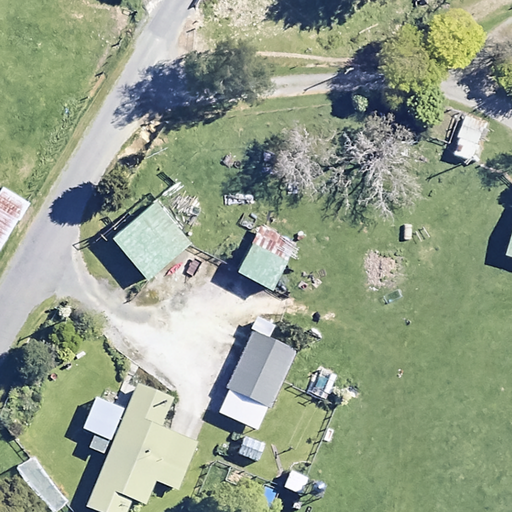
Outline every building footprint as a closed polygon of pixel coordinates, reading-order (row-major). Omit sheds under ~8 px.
[(487,126),(468,119),(460,139),(479,147),(487,126)] [(0,239),(24,201),(0,185),(0,239)] [(187,241),(152,199),(109,234),(144,276),(187,241)] [(294,240),(262,220),(233,266),(266,286),(294,240)] [(291,347),(250,328),(224,385),(265,404),(291,347)] [(334,372),(316,363),(302,391),(320,400),(334,372)] [(124,408),(105,453),(83,503),(103,511),(122,511),(129,496),(143,502),(153,477),(175,487),(195,440),(158,425),(170,397),(135,382),(124,408)] [(105,453),(124,408),(95,394),(79,425),(94,433),(88,445),(105,453)] [(264,443),(243,435),(236,454),(257,462),(264,443)]
